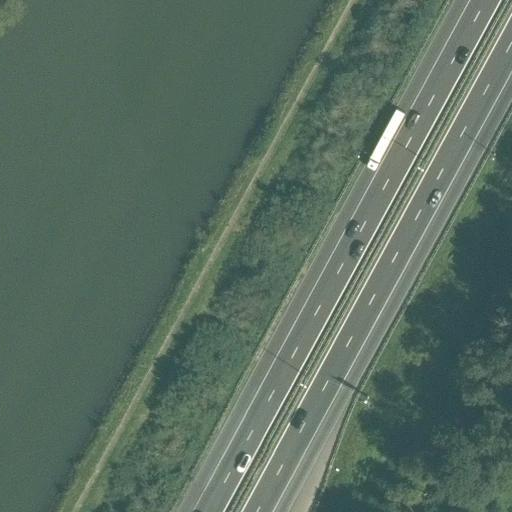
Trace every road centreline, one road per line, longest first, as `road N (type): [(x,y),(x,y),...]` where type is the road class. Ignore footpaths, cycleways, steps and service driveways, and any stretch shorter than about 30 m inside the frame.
road 1 (motorway): [(479,0),(201,511)]
road 2 (motorway): [(264,511),(511,57)]
